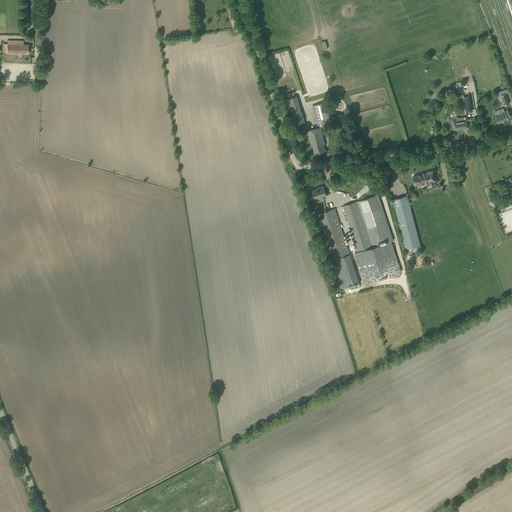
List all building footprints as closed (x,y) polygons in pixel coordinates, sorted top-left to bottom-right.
[(3,53),(28,53),(28,44),(23,44),(23,41),(7,40),(7,43),(3,43),(3,53)] [(505,93),(501,95),(504,105),(509,103),(505,93)] [(285,99),(292,124),(304,120),(296,96),(285,99)] [(466,111),(472,110),(469,96),(463,97),(466,111)] [(312,105),(318,128),(320,127),(331,125),(325,102),(312,105)] [(359,114),(369,114),(369,103),(359,103),(359,114)] [(500,115),(497,116),(500,123),(503,122),(504,122),(507,120),(510,119),(509,118),(511,117),(509,110),(505,111),(504,108),(499,111),(500,115)] [(448,119),(449,125),(452,124),(453,129),(455,129),(455,130),(463,128),(463,129),(468,129),(466,119),(465,117),(459,118),(460,119),(458,119),(458,117),(448,119)] [(320,127),(318,128),(307,130),(312,147),(313,146),(315,154),(325,152),(323,144),(325,144),(320,127)] [(413,176),(414,181),(415,186),(436,181),(433,171),(421,174),(413,176)] [(320,187),(320,188),(312,190),(315,199),(326,195),(323,186),(320,187)] [(354,253),(364,283),(401,271),(391,241),(393,240),(378,194),(343,206),(355,244),(357,247),(358,252),(354,253)] [(393,199),(406,249),(420,245),(407,196),(393,199)] [(352,289),(360,286),(334,209),(318,214),(342,289),(351,286),(352,289)] [(220,511),(230,507),(212,473),(205,477),(202,477),(211,472),(206,463),(180,477),(181,480),(184,481),(186,483),(186,485),(191,486),(187,487),(187,491),(188,495),(188,494),(191,499),(195,499),(194,499),(199,499),(201,503),(201,504),(202,507),(204,507),(204,508),(206,511),(210,511),(220,511)]
